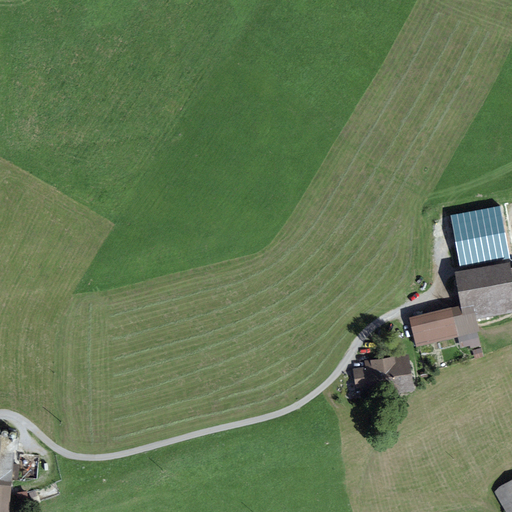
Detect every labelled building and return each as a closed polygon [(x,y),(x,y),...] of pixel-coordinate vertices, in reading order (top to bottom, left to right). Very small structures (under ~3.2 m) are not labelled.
[(461,276),(468,316),(511,308),(511,300),(506,268),(461,276)] [(413,319),(419,344),(455,335),(449,310),(413,319)] [(477,337),(476,329),(458,334),(460,341),(477,337)] [(358,369),(359,381),(365,380),(366,384),(371,383),(373,394),(409,388),(404,357),(368,363),(369,368),(358,369)] [(9,452),(0,451),(0,510),(4,511),(9,452)] [(511,511),(511,483),(498,492),(509,511),(511,511)]
